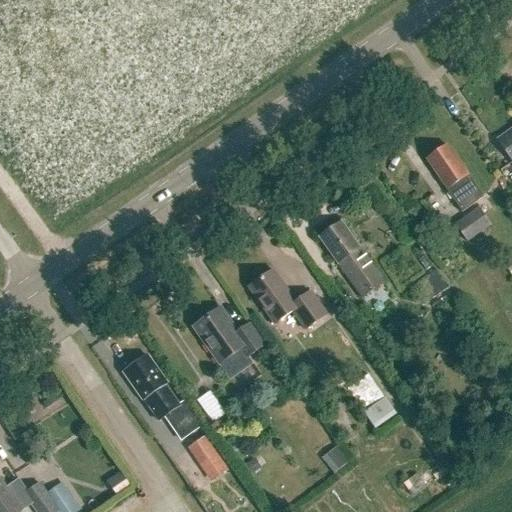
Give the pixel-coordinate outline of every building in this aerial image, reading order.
[(511,161),(511,130),(497,140),(511,161)] [(445,186),(447,189),(446,190),(462,212),(483,197),(468,175),(468,176),(447,146),(427,161),(438,177),(438,180),(441,185),(445,186)] [(478,208),(454,225),(467,242),(491,226),(478,208)] [(339,264),(341,263),(345,269),(343,271),(362,297),(383,283),(340,224),(331,230),(328,230),(324,233),(323,236),(320,238),(339,264)] [(292,312),(305,330),(326,315),(310,292),(295,303),(273,271),(248,288),(274,325),(292,312)] [(415,289),(426,303),(448,287),(437,273),(415,289)] [(220,308),(192,328),(219,365),(229,380),(251,364),(247,358),(265,346),(249,324),(238,332),(220,308)] [(145,401),(159,420),(161,419),(163,417),(179,406),(178,405),(165,386),(167,385),(147,356),(123,373),(143,402),(145,401)] [(350,389),(366,412),(367,412),(379,429),(400,414),(389,397),(388,398),(371,374),(350,389)] [(217,421),(231,413),(220,393),(206,400),(217,421)] [(179,406),(163,417),(180,440),(201,425),(183,400),(178,405),(179,406)] [(205,436),(187,448),(204,472),(221,460),(205,436)] [(338,450),(324,462),(333,473),(347,462),(338,450)] [(256,460),(247,466),(253,474),(261,468),(256,460)] [(121,472),(106,482),(116,496),(130,486),(121,472)] [(0,480),(0,511),(20,511),(21,511),(31,505),(24,495),(27,493),(19,481),(6,489),(0,480)] [(39,484),(24,495),(36,511),(77,511),(81,509),(63,482),(46,494),(39,484)]
